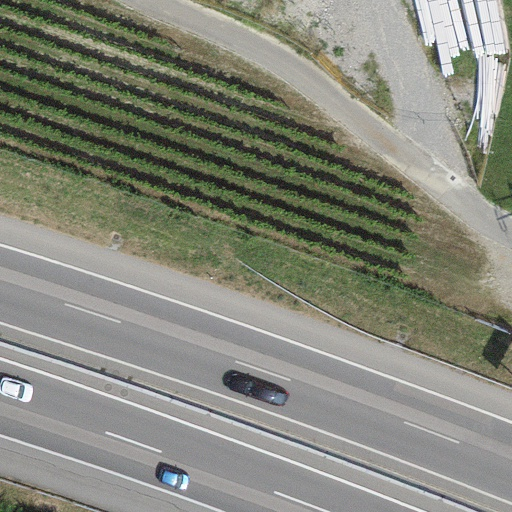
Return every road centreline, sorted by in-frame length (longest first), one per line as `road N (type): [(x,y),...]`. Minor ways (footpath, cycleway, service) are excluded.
road 1 (motorway): [(511,464),(340,397),(0,284)]
road 2 (motorway): [(0,401),(315,511)]
